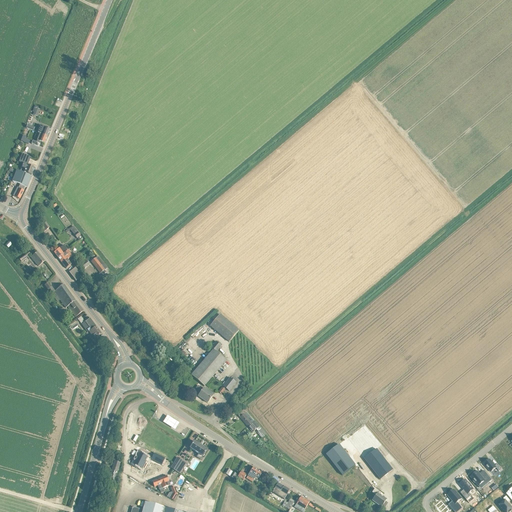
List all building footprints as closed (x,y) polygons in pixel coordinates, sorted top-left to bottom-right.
[(47,137),(50,130),(41,126),(38,133),(40,134),(47,137)] [(45,144),(47,137),(40,134),(37,141),(37,143),(33,141),(32,144),(39,147),(41,142),(45,144)] [(32,175),(35,168),(28,165),(24,164),(22,168),(26,170),(25,172),(32,175)] [(27,188),(32,176),(27,175),(17,170),(12,182),(20,185),(18,188),(17,188),(15,191),(13,196),(20,199),(24,191),(23,191),(25,187),(27,188)] [(68,251),(65,247),(60,251),(59,249),(54,253),(58,258),(68,251)] [(66,269),(70,266),(71,265),(67,260),(72,256),(68,251),(58,258),(66,269)] [(21,262),(31,255),(28,252),(19,259),(21,262)] [(38,266),(45,261),(38,253),(31,258),(38,266)] [(101,277),(105,274),(106,273),(105,271),(107,269),(98,257),(91,262),(100,274),(99,275),(101,277)] [(84,269),(90,265),(87,261),(81,265),(84,269)] [(74,268),(81,276),(86,272),(79,264),(74,268)] [(76,282),(81,278),(74,269),(69,273),(76,282)] [(55,291),(49,283),(45,286),(51,294),(54,292),(66,308),(68,307),(75,317),(83,311),(76,301),(75,301),(64,285),(55,291)] [(229,342),(239,331),(220,315),(210,326),(229,342)] [(85,322),(81,317),(78,319),(86,331),(87,330),(94,339),(102,334),(90,318),(85,322)] [(204,386),(207,383),(226,361),(216,352),(221,346),(216,342),(211,348),(213,350),(195,372),(191,376),(204,386)] [(229,392),(232,388),(236,383),(230,378),(218,392),(221,394),(225,389),(229,392)] [(203,389),(201,388),(197,393),(199,394),(198,396),(207,403),(210,399),(213,395),(208,391),(204,388),(203,389)] [(253,421),(246,413),(247,412),(244,409),(237,415),(248,427),(255,422),(254,420),(253,421)] [(179,423),(167,415),(163,422),(175,429),(179,423)] [(259,427),(255,422),(248,427),(253,432),(256,429),(257,428),(259,430),(261,429),(259,427)] [(266,435),(261,429),(259,430),(257,432),(262,438),(266,435)] [(198,444),(194,442),(190,449),(203,457),(207,450),(203,448),(204,447),(198,444)] [(339,445),(326,455),(342,476),(355,466),(339,445)] [(380,480),(384,477),(392,470),(376,449),(368,456),(364,459),(380,480)] [(162,465),(165,459),(154,453),(151,460),(162,465)] [(142,469),(146,461),(148,462),(150,459),(147,458),(139,454),(134,465),(142,469)] [(177,458),(170,468),(176,472),(180,474),(182,470),(179,468),(183,461),(177,458)] [(490,460),(484,465),(491,472),(496,468),(499,471),(501,469),(497,464),(495,466),(490,460)] [(115,479),(120,463),(115,462),(110,477),(115,479)] [(248,475),(251,470),(246,466),(243,472),(248,475)] [(259,478),(262,473),(253,468),(248,476),(254,480),(256,476),(259,478)] [(234,479),(236,475),(227,469),(224,473),(234,479)] [(243,480),(246,475),(241,471),(238,477),(243,480)] [(477,472),(471,477),(474,481),(473,481),(475,484),(476,483),(478,486),(485,481),(487,484),(492,480),(484,471),(481,473),(481,474),(480,475),(477,472)] [(159,479),(163,488),(169,486),(167,482),(169,481),(167,476),(159,479)] [(164,492),(163,488),(159,479),(152,482),(154,487),(158,486),(161,493),(164,492)] [(465,480),(460,485),(464,490),(461,493),(466,500),(471,496),(469,493),(473,489),(471,487),(472,486),(469,483),(468,483),(465,480)] [(284,499),(290,490),(278,483),(272,492),(284,499)] [(385,507),(388,504),(385,502),(387,500),(378,494),(379,492),(375,489),(372,493),(376,495),(372,501),(381,507),(383,505),(385,507)] [(454,490),(448,495),(453,501),(449,505),(452,509),(454,511),(457,511),(462,508),(457,503),(462,499),(454,490)] [(305,510),(309,502),(301,497),(296,504),(302,508),(305,510)] [(505,501),(499,505),(504,511),(509,511),(511,510),(511,508),(508,503),(510,501),(506,497),(504,499),(505,501)] [(290,510),(294,501),(290,499),(288,503),(284,502),(282,506),(290,510)] [(441,501),(435,506),(437,508),(437,509),(439,511),(446,511),(449,510),(450,511),(452,509),(449,505),(448,505),(446,506),(441,501)] [(176,511),(145,503),(142,511),(176,511)]
